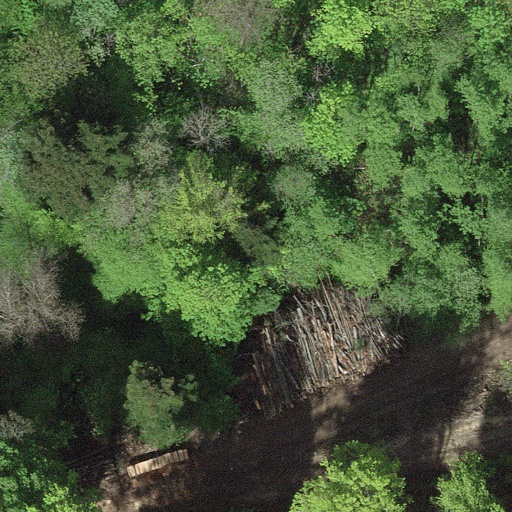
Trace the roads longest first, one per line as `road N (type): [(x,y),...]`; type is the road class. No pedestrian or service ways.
road 1 (track): [(511,335),(162,497),(100,511)]
road 2 (track): [(162,497),(511,430)]
